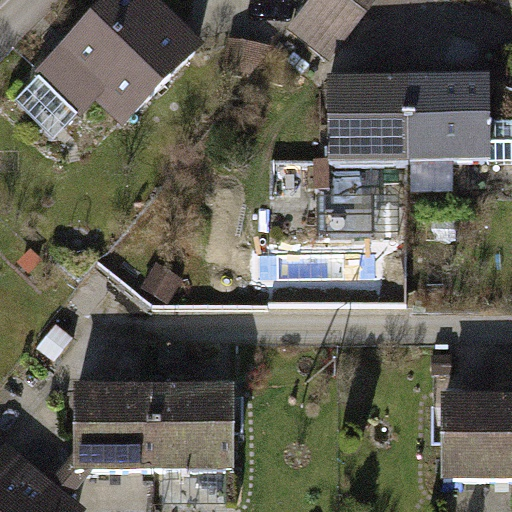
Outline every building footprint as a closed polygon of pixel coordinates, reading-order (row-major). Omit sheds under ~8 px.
[(143,0),(121,0),(39,85),(81,126),(96,110),(124,137),(202,56),(143,0)] [(314,0),(289,33),(332,67),(384,0),(314,0)] [(276,50),(233,43),(223,74),(251,82),(276,50)] [(492,90),(408,91),(409,180),(493,179),(492,169),(511,169),(511,126),(492,127),(492,90)] [(340,180),(409,180),(408,91),(323,91),(324,163),(308,163),(309,251),(340,251),(340,180)] [(166,303),(179,285),(153,266),(140,284),(166,303)] [(446,276),(427,276),(427,301),(446,301),(446,276)] [(57,369),(76,345),(58,330),(39,354),(57,369)] [(157,397),(76,397),(76,481),(156,482),(157,397)] [(237,398),(157,397),(156,482),(237,482),(237,398)] [(511,407),(449,407),(449,495),(511,495),(511,407)] [(77,511),(10,457),(0,469),(0,511),(77,511)]
